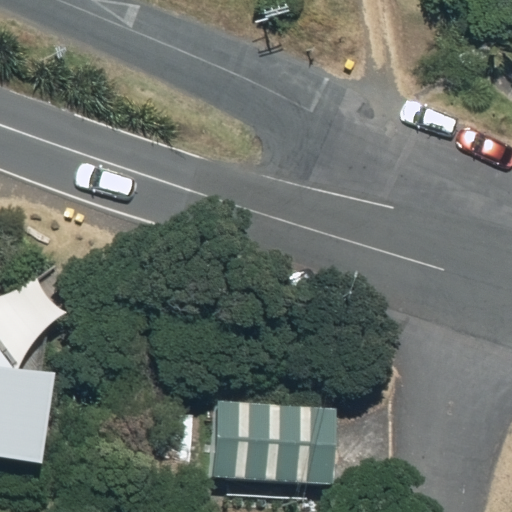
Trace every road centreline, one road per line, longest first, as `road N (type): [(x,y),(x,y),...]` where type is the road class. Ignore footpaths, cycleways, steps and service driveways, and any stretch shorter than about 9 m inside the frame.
road 1 (residential): [(46,0),(310,114),(457,275)]
road 2 (unclassified): [(0,127),(457,275)]
